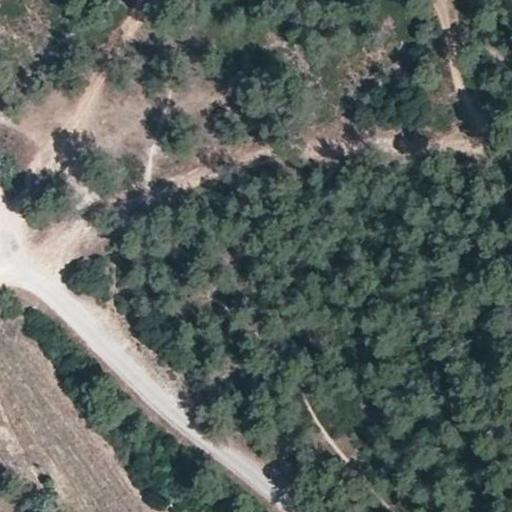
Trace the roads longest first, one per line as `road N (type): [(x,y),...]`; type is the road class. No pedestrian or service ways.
road 1 (track): [(489,143),(301,146),(236,158),(108,213),(11,273)]
road 2 (unclassified): [(0,275),(41,284),(168,408),(293,511)]
road 3 (track): [(443,0),(474,118),(489,143),(511,145)]
